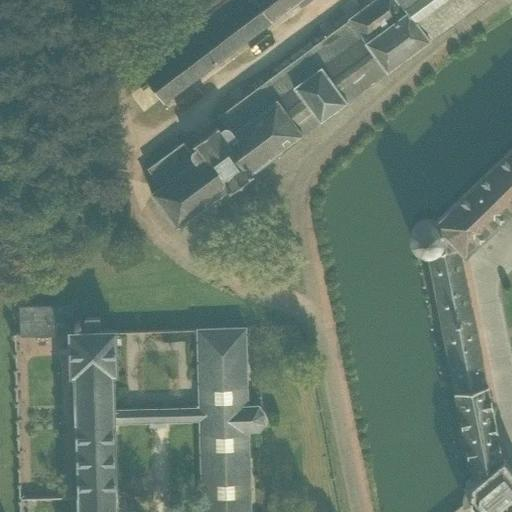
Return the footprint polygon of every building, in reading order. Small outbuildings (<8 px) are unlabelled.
[(136,67),(163,105),(304,0),(196,0),(154,32),(164,46),(136,67)] [(150,193),(177,230),(195,216),(196,217),(212,205),(211,205),(229,192),(230,193),(253,177),(251,175),(388,74),(388,73),(431,42),(488,0),(373,0),(348,19),(348,20),(218,116),(226,127),(224,127),(223,127),(222,128),(221,129),(221,130),(218,126),(193,145),(196,149),(194,149),(193,150),(192,151),(191,153),(183,142),(147,169),(159,186),(150,193)] [(236,81),(254,68),(248,60),(230,72),(236,81)] [(511,511),(511,145),(434,220),(431,219),(428,219),(424,219),(422,220),(419,221),(417,222),(415,223),(413,225),(412,226),(411,228),(410,231),(409,233),(409,235),(409,237),(409,240),(410,244),(411,245),(412,247),(414,249),(415,250),(417,251),(418,252),(420,253),(422,254),(424,255),(426,255),(455,398),(456,398),(470,474),(472,474),(464,484),(465,485),(464,488),(463,491),(462,494),(462,497),(462,499),(463,503),(462,504),(468,511),(511,511)] [(249,404),(247,326),(196,327),(198,406),(115,409),(115,375),(119,375),(117,328),(101,329),(100,316),(85,317),(85,329),(78,329),(77,304),(19,306),(19,330),(20,335),(20,336),(69,335),(70,377),(73,376),(77,495),(77,511),(118,511),(116,424),(199,421),(201,511),(251,511),(249,432),(259,432),(261,431),(265,424),(266,422),(265,421),(266,414),(265,411),(260,405),(260,404),(249,404)] [(19,330),(18,329),(16,329),(15,328),(13,329),(11,329),(10,331),(10,332),(10,334),(10,335),(11,337),(12,338),(14,338),(15,338),(17,338),(18,337),(19,336),(20,335),(19,330)]
